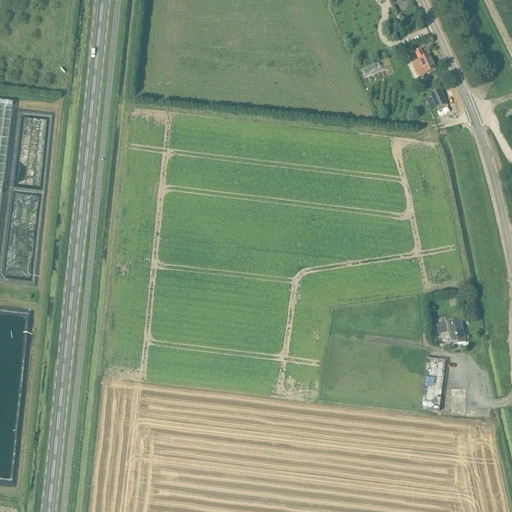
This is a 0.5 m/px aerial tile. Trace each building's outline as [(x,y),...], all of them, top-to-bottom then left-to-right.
[(419,60),(412,64),(419,78),(426,75),(436,70),(430,55),(425,58),(421,50),(415,53),(419,60)] [(431,113),(437,110),(448,105),(441,90),(430,96),(432,99),(426,101),(431,113)] [(0,211),(13,104),(0,102),(0,211)] [(446,323),(435,326),(438,336),(441,335),(442,342),(449,340),(451,347),(465,343),(460,320),(446,323)] [(439,411),(445,362),(425,360),(419,409),(439,411)]
